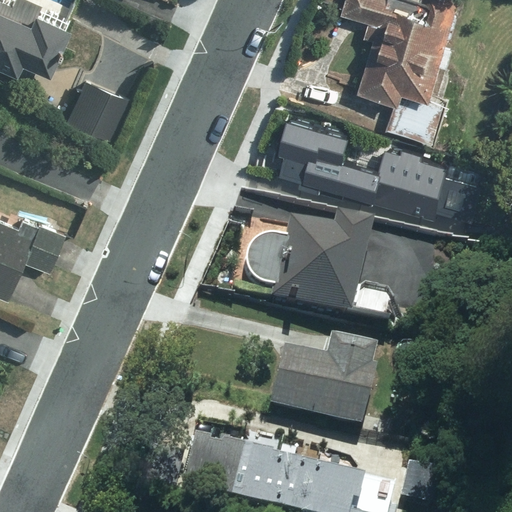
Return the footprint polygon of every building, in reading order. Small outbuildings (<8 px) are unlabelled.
[(384,0),(337,0),(333,12),(358,20),(336,87),(396,107),(400,96),(422,103),(453,8),(428,0),(422,0),(417,16),(383,5),(384,0)] [(0,20),(0,74),(5,77),(10,67),(43,83),(65,37),(25,19),(20,30),(0,20)] [(85,85),(67,125),(104,141),(122,101),(85,85)] [(296,111),(281,171),(442,210),(444,202),(481,211),(490,176),(450,167),(453,157),(388,141),(384,158),(347,149),(353,125),(296,111)] [(0,299),(5,301),(20,264),(49,276),(66,238),(20,219),(15,232),(0,226),(0,299)] [(264,307),(340,326),(342,318),(355,321),(359,303),(347,300),(364,229),(329,221),(326,232),(285,222),(279,245),(277,244),(274,243),(272,242),(269,241),(266,241),(264,241),(261,242),(258,242),(256,243),(253,244),(251,246),(249,248),(247,250),(245,252),(244,254),(243,256),(242,259),(241,262),(241,264),(241,267),(241,270),(241,273),(242,275),(243,278),(245,280),(246,282),(248,284),(250,286),(252,288),(255,289),(257,290),(260,291),(263,291),(265,291),(268,291),(264,307)] [(317,362),(273,350),(258,409),(354,434),(375,351),(324,338),(317,362)] [(282,467),(188,442),(175,493),(246,511),(397,511),(400,503),(433,511),(446,464),(293,424),(282,467)]
